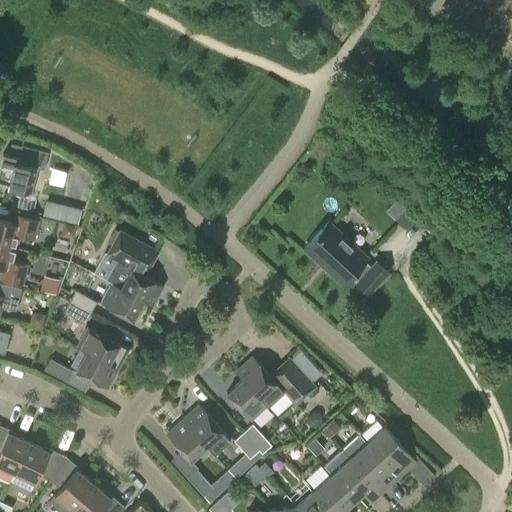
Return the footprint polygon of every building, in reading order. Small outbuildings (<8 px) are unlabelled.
[(510,0),(509,0),(499,0),(494,7),(502,12),(510,0)] [(47,152),(21,145),(18,156),(2,153),(0,161),(0,179),(7,181),(6,186),(33,193),(37,180),(33,179),(36,168),(43,169),(47,152)] [(78,223),(81,209),(46,200),(43,215),(78,223)] [(406,207),(394,219),(406,230),(418,218),(406,207)] [(0,219),(0,243),(15,248),(19,234),(33,238),(38,220),(15,214),(12,223),(0,219)] [(366,257),(328,222),(304,248),(342,284),(352,273),(359,280),(356,283),(367,294),(388,272),(376,261),(371,267),(364,260),(366,257)] [(63,223),(61,235),(73,238),(75,226),(63,223)] [(151,305),(162,285),(146,276),(159,250),(119,229),(112,243),(105,255),(116,260),(106,280),(111,282),(111,283),(120,288),(142,300),(151,305)] [(12,260),(15,248),(0,243),(0,265),(2,266),(0,272),(0,278),(22,284),(27,264),(12,260)] [(43,279),(41,290),(53,292),(55,281),(43,279)] [(0,307),(0,306),(15,310),(21,288),(0,283),(0,307)] [(142,300),(120,288),(111,283),(100,302),(132,319),(142,300)] [(76,290),(70,301),(91,313),(97,301),(76,290)] [(85,324),(91,313),(70,301),(64,312),(85,324)] [(87,326),(77,346),(117,368),(117,367),(108,362),(119,344),(87,326)] [(9,333),(0,330),(0,353),(4,354),(9,333)] [(106,388),(117,368),(77,346),(76,346),(85,351),(75,370),(106,388)] [(314,386),(314,385),(289,357),(269,375),(252,355),(235,370),(266,405),(277,395),(282,401),(288,396),(295,403),(307,392),(314,386)] [(65,380),(70,370),(50,359),(44,369),(65,380)] [(250,420),(266,405),(235,370),(235,371),(242,378),(226,393),(250,420)] [(318,390),(314,386),(307,392),(311,397),(318,390)] [(229,438),(198,404),(182,419),(213,453),(229,438)] [(213,453),(182,419),(166,433),(190,460),(206,445),(213,453)] [(324,429),(329,435),(338,427),(332,421),(324,429)] [(252,424),(243,432),(261,453),(270,445),(252,424)] [(9,429),(0,425),(0,479),(8,483),(10,480),(28,441),(8,431),(9,429)] [(400,443),(384,426),(366,442),(398,477),(408,467),(422,484),(432,475),(402,441),(400,443)] [(252,461),(261,453),(243,432),(233,440),(252,461)] [(342,451),(380,493),(398,477),(366,442),(359,435),(342,451)] [(38,474),(49,480),(65,456),(50,449),(49,451),(28,441),(10,480),(30,490),(38,474)] [(287,449),(282,454),(289,462),(294,456),(287,449)] [(324,467),(330,474),(354,500),(363,492),(371,501),(380,493),(342,451),(324,467)] [(77,467),(65,456),(49,480),(59,488),(54,495),(49,501),(64,511),(67,511),(94,484),(76,469),(77,467)] [(265,462),(260,467),(267,475),(272,470),(265,462)] [(202,495),(212,486),(196,468),(186,477),(202,495)] [(354,500),(330,474),(313,490),(332,511),(347,511),(345,508),(354,500)] [(111,497),(110,498),(94,484),(67,511),(123,511),(125,510),(111,497)] [(332,511),(313,490),(295,507),(297,511),(332,511)] [(211,505),(208,508),(212,511),(228,511),(231,510),(220,497),(211,505)]
